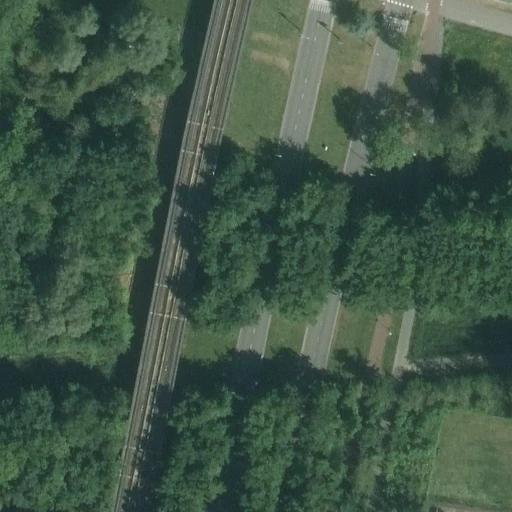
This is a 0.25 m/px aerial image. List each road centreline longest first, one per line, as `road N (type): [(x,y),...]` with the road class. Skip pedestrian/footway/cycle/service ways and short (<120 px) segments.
road 1 (secondary): [(284,511),(397,0)]
road 2 (secondary): [(322,0),(222,511)]
